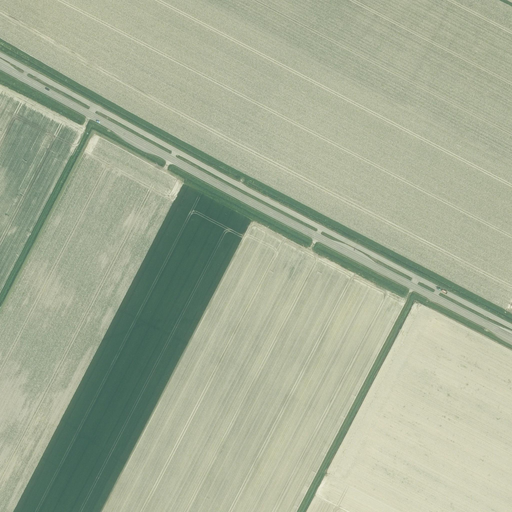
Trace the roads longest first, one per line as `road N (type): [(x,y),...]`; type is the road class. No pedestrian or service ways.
road 1 (unclassified): [(321,228),(0,54)]
road 2 (tertiary): [(316,236),(0,65)]
road 3 (tertiary): [(511,337),(316,236)]
road 4 (unclassified): [(511,326),(321,228)]
